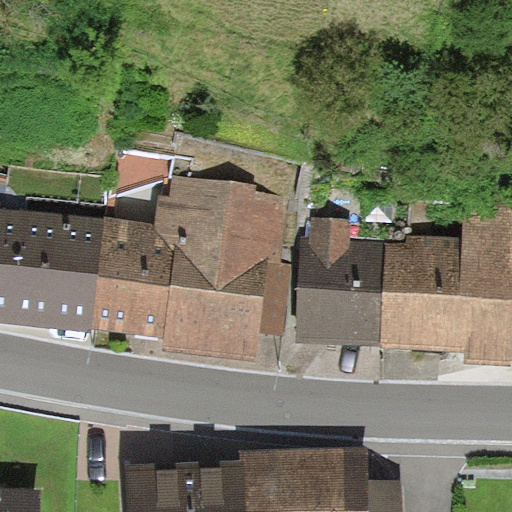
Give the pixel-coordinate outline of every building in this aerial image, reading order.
[(105,224),(95,331),(165,342),(163,353),(256,359),(260,336),(284,339),(288,264),(283,263),(289,199),(174,179),(171,201),(163,199),(157,231),(105,224)] [(511,368),(511,204),(465,201),(464,241),(407,237),(406,247),(377,244),(373,356),(464,359),(465,367),(511,368)] [(95,331),(105,224),(0,211),(0,327),(92,340),(95,331)] [(309,240),(300,240),(296,347),(373,356),(377,244),(348,243),(349,223),(309,220),(309,240)] [(129,476),(129,511),(404,511),(403,484),(373,484),(372,453),(246,457),(246,472),(171,474),(129,476)] [(0,511),(41,511),(42,492),(0,489),(0,511)]
